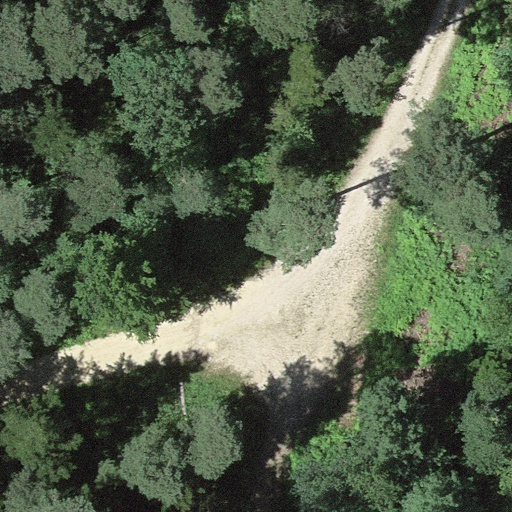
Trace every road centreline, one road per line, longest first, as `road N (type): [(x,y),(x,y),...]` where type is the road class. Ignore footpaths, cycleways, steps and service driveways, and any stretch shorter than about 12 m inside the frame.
road 1 (track): [(460,0),(355,208),(283,287),(175,343),(0,395)]
road 2 (track): [(258,511),(291,374),(238,0)]
